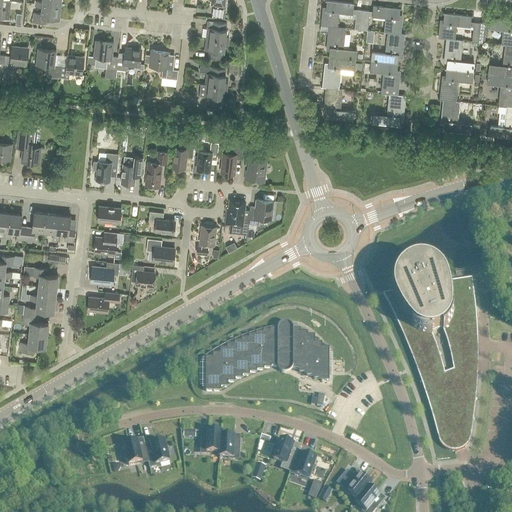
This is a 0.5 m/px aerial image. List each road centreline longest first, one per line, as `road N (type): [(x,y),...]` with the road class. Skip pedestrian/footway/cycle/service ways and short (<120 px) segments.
road 1 (tertiary): [(0,419),(312,245)]
road 2 (residential): [(118,424),(184,413),(262,414),(420,477)]
road 3 (residential): [(340,255),(405,408),(420,477)]
road 4 (tertiary): [(324,214),(256,0)]
road 5 (tertiary): [(352,227),(511,174)]
road 6 (residential): [(66,341),(83,199)]
